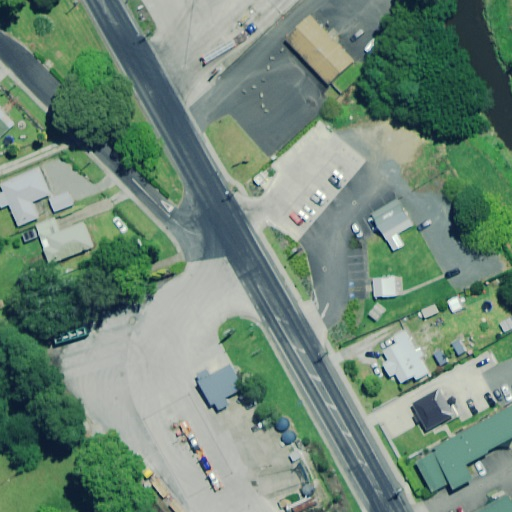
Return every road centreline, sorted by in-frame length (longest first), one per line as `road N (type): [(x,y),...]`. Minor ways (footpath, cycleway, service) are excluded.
road 1 (trunk): [(390,511),(230,229)]
road 2 (residential): [(230,229),(206,238),(182,228),(0,44)]
road 3 (trunk): [(230,229),(99,0)]
